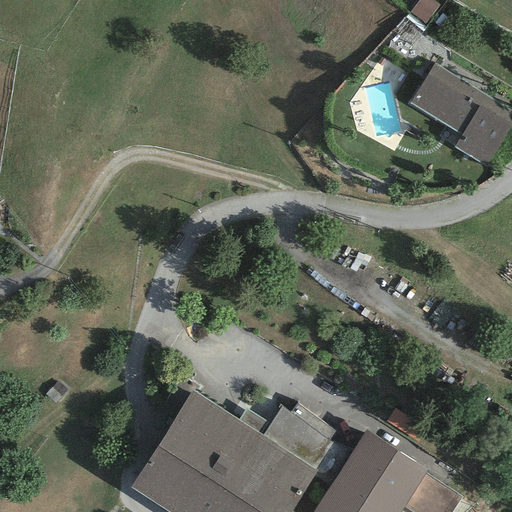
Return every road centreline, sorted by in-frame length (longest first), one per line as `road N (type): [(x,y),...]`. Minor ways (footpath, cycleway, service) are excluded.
road 1 (residential): [(244,385),(145,320),(195,232),(244,209),(297,203),(399,223),(447,221),(511,184)]
road 2 (track): [(134,362),(84,393),(0,474)]
